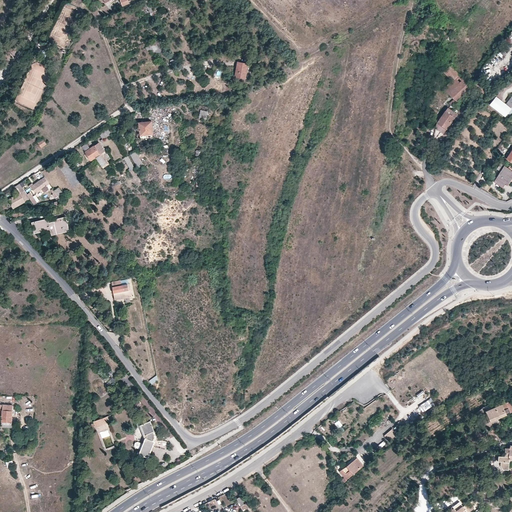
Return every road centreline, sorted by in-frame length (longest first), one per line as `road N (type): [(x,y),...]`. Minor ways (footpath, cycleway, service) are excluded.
road 1 (residential): [(434,188),(414,208),(435,250),(427,269),(238,423),(199,440),(185,436),(68,289),(0,222)]
road 2 (primary): [(460,262),(262,428),(115,511)]
road 3 (primary): [(139,511),(270,435),(473,278)]
road 4 (unclassified): [(174,511),(368,385)]
